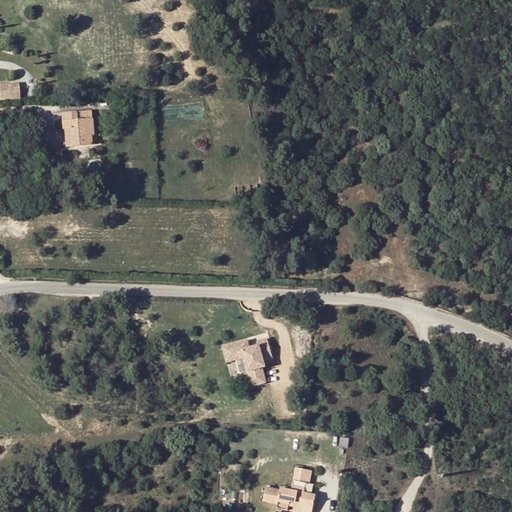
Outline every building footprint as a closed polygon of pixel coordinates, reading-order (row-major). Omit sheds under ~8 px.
[(0,99),(20,98),(19,82),(0,82),(0,99)] [(69,128),(71,145),(92,144),(91,137),(94,135),(91,110),(61,112),(62,127),(64,129),(69,128)] [(270,355),(264,335),(253,338),(255,342),(246,344),(244,337),(224,343),(228,357),(239,354),(246,376),(250,375),(252,382),(263,379),(258,365),(262,364),(260,358),(270,355)] [(228,357),(224,343),(219,345),(224,359),(228,357)] [(292,501),(292,506),(312,508),(314,495),(308,494),(302,492),(304,483),(308,484),(311,471),(294,467),(289,490),(279,488),(278,490),(264,487),(261,501),(276,504),(276,502),(287,505),(287,500),(292,501)] [(302,492),(308,494),(310,484),(308,484),(304,483),(302,492)]
